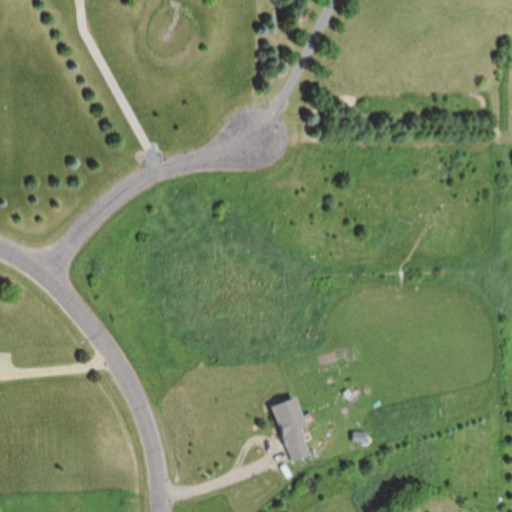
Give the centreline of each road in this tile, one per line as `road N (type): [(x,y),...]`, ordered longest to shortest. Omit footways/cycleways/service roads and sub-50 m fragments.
road 1 (residential): [(333,0),(284,99),(248,145),(126,187),(40,272),(0,247)]
road 2 (residential): [(40,272),(134,389),(152,430),(158,511)]
